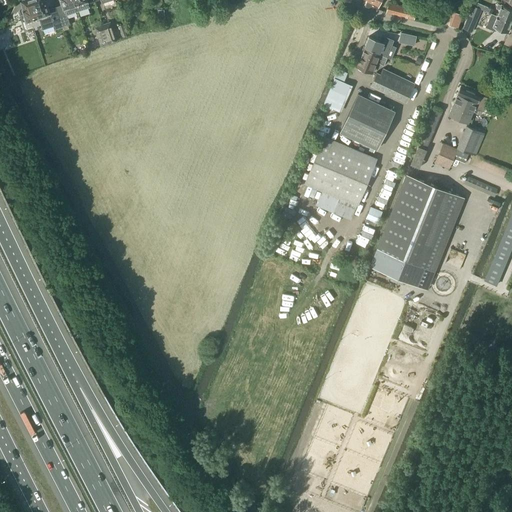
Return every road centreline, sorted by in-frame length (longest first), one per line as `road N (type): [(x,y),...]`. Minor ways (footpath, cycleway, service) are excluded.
road 1 (motorway): [(110,511),(0,292)]
road 2 (unknown): [(449,31),(351,234)]
road 3 (residential): [(443,125),(465,44),(449,31),(374,15),(356,0)]
road 4 (motorway): [(76,390),(0,227)]
road 5 (motorway): [(0,362),(78,511)]
road 6 (motorway): [(165,511),(76,390)]
road 7 (motorway): [(138,511),(76,390)]
